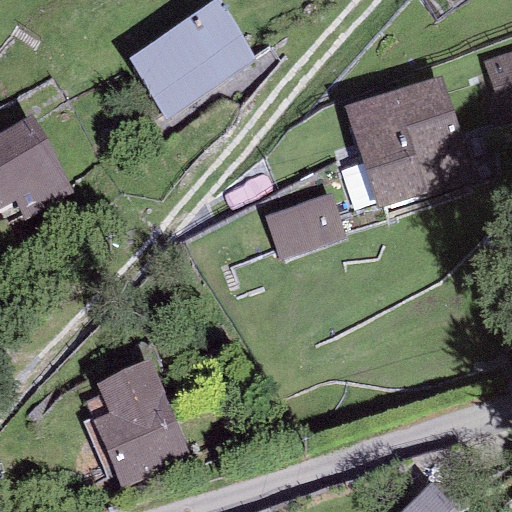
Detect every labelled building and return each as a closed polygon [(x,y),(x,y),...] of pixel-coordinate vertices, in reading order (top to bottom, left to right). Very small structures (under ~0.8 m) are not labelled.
[(219,9),(127,70),(165,127),(257,66),(219,9)] [(511,58),(485,68),(504,126),(511,123),(511,58)] [(443,86),(345,118),(378,216),(476,184),(443,86)] [(33,129),(0,147),(0,214),(13,207),(23,225),(72,198),(33,129)] [(330,201),(265,224),(280,264),(344,241),(330,201)] [(149,372),(96,395),(108,424),(93,431),(120,494),(189,465),(149,372)] [(443,511),(430,498),(414,511),(443,511)]
